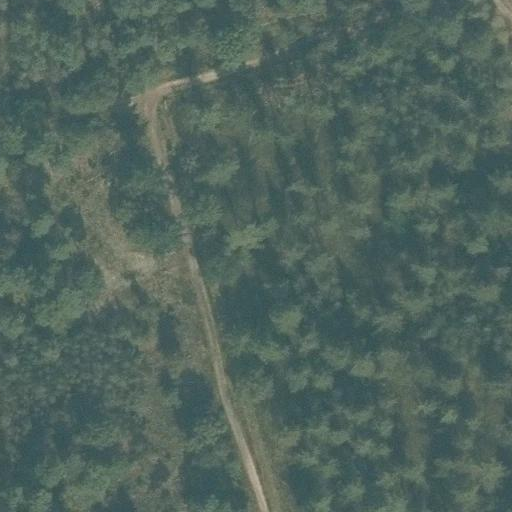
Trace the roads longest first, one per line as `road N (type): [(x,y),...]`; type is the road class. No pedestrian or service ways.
road 1 (track): [(262,511),(144,100)]
road 2 (track): [(459,0),(144,100)]
road 3 (track): [(144,100),(0,138)]
